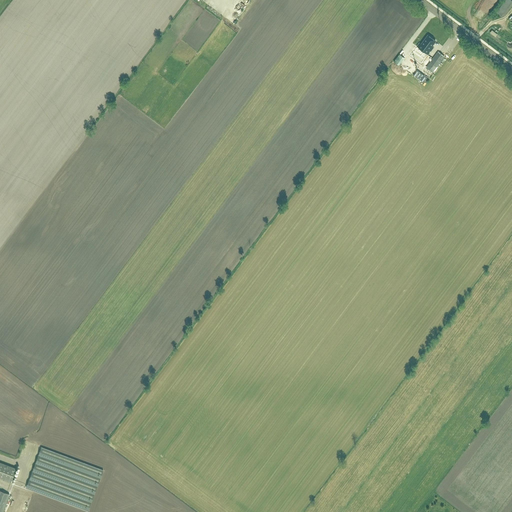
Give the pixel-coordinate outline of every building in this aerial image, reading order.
[(502,16),(511,3),(511,0),(504,0),(496,11),(502,16)] [(410,33),(415,36),(419,31),(415,27),(410,33)] [(431,37),(438,37),(438,33),(440,33),(439,28),(431,29),(431,37)] [(421,44),(419,43),(416,46),(428,55),(433,47),(431,46),(435,41),(428,35),(424,41),(423,41),(421,44)] [(413,50),(414,51),(412,53),(410,56),(421,64),(428,55),(416,46),(413,50)] [(444,56),(438,51),(426,67),(432,72),(444,56)] [(399,54),(394,62),(398,65),(404,57),(399,54)] [(427,78),(417,70),(413,75),(423,83),(427,78)] [(26,441),(22,452),(26,454),(30,443),(26,441)] [(104,469),(42,446),(26,486),(88,510),(104,469)] [(16,468),(0,461),(0,478),(11,482),(16,468)] [(0,511),(2,511),(10,494),(0,490),(0,511)]
